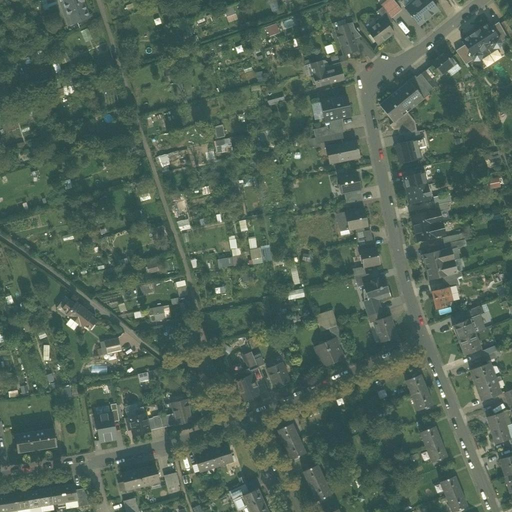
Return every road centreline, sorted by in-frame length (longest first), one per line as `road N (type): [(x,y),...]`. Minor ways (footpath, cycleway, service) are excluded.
road 1 (residential): [(423,341),(364,86),(483,0)]
road 2 (unclassified): [(97,0),(188,274),(212,372)]
road 3 (unclassified): [(0,237),(171,365),(212,372)]
road 4 (residential): [(423,341),(245,423)]
road 5 (residential): [(493,511),(423,341)]
road 6 (residential): [(245,423),(85,461)]
